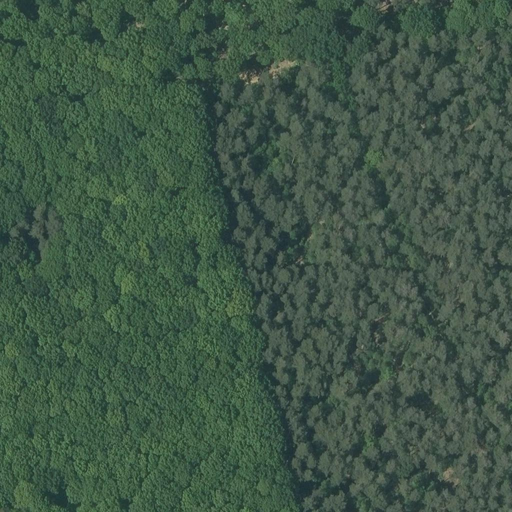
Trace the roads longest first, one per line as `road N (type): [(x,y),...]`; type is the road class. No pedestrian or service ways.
road 1 (track): [(189,100),(292,511)]
road 2 (track): [(276,444),(493,409)]
road 3 (track): [(320,83),(423,25),(498,0)]
road 4 (track): [(189,100),(320,83)]
